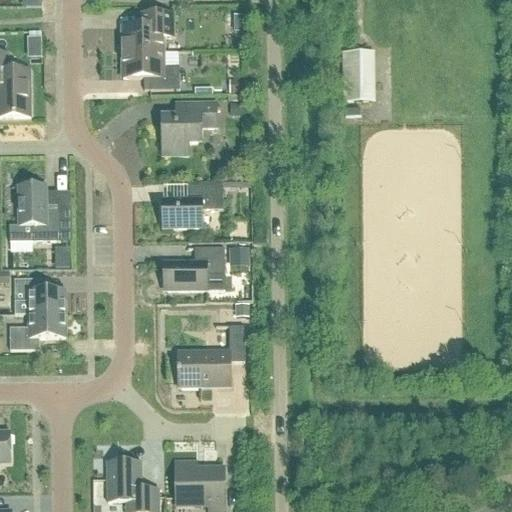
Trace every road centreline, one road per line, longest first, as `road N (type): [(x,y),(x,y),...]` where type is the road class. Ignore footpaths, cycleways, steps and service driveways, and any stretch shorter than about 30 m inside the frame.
road 1 (residential): [(282,511),(274,0)]
road 2 (residential): [(112,381),(123,359),(122,196),(115,175),(83,141)]
road 3 (residential): [(83,141),(73,128),(71,0)]
road 4 (residential): [(227,430),(164,429),(112,381)]
